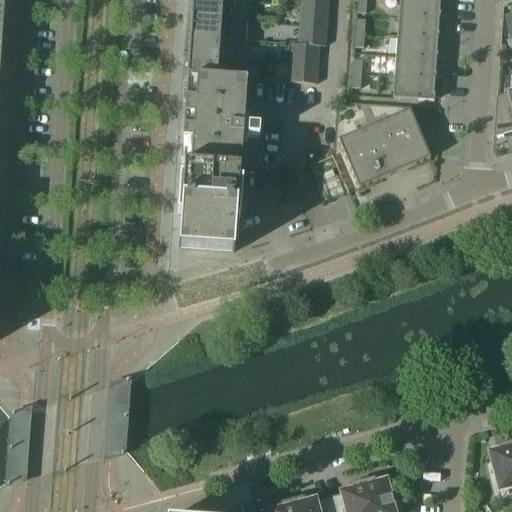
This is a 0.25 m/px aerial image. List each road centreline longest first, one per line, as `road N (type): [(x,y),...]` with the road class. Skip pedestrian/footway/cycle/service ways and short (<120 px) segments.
road 1 (residential): [(71,0),(32,511)]
road 2 (residential): [(89,511),(126,0)]
road 3 (residential): [(220,481),(446,419)]
road 4 (residential): [(284,264),(477,190)]
road 5 (residential): [(477,190),(488,0)]
